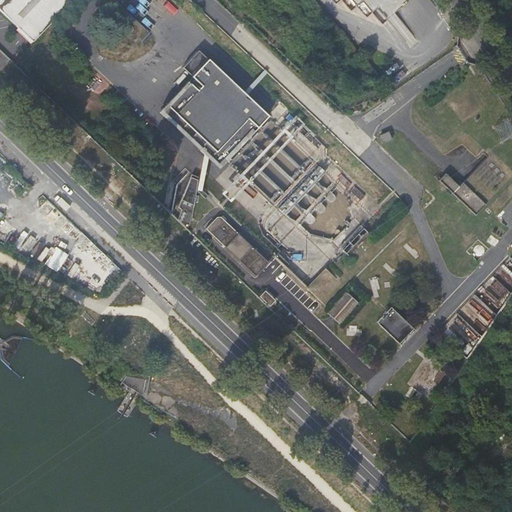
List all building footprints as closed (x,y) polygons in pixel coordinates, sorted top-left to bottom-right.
[(75,0),(0,0),(0,7),(36,42),(75,0)] [(146,0),(160,12),(169,2),(167,0),(146,0)] [(332,0),(335,3),(337,0),(351,0),(364,14),(370,9),(382,23),(408,0),(332,0)] [(198,78),(163,113),(221,169),(272,117),(204,52),(188,68),(198,78)] [(249,72),(241,81),(251,91),(260,82),(249,72)] [(85,103),(96,97),(93,91),(82,97),(85,103)] [(389,132),(380,136),(383,143),(392,139),(389,132)] [(167,141),(158,147),(160,163),(170,166),(167,141)] [(447,173),(441,179),(474,212),(486,200),(477,191),(477,190),(473,186),(474,186),(468,179),(461,186),(447,173)] [(226,247),(238,233),(220,216),(217,216),(206,228),(226,247)] [(268,261),(238,233),(226,247),(255,275),(268,261)] [(30,235),(22,247),(30,252),(38,240),(30,235)] [(47,263),(53,249),(36,242),(32,253),(41,257),(40,260),(47,263)] [(56,271),(68,254),(58,247),(46,264),(56,271)] [(326,269),(307,287),(318,300),(338,281),(326,269)] [(265,290),(260,296),(269,304),(274,299),(265,290)] [(488,293),(477,308),(492,318),(502,303),(488,293)] [(393,308),(379,322),(400,343),(414,328),(393,308)] [(125,375),(120,383),(131,390),(136,394),(142,398),(144,399),(149,389),(150,378),(125,375)]
